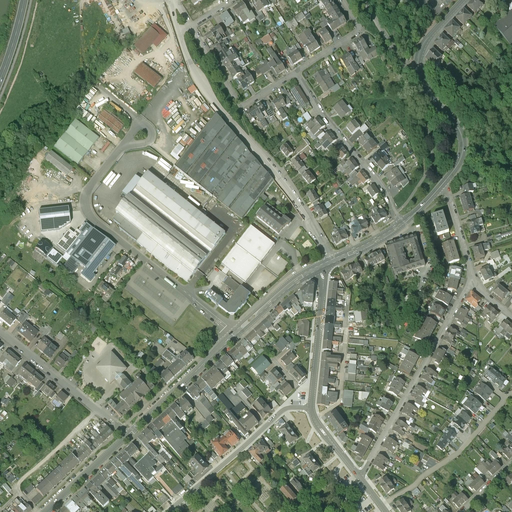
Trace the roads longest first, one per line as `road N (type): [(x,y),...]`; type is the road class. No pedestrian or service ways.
road 1 (residential): [(177,32),(203,91),(277,176),(331,262)]
road 2 (residential): [(234,334),(89,213),(88,187),(125,145)]
road 3 (residential): [(358,477),(474,279)]
road 4 (residential): [(295,71),(400,224)]
road 5 (residential): [(312,408),(284,409),(168,511)]
road 6 (residential): [(505,397),(461,451),(380,506)]
road 7 (residential): [(128,434),(0,334)]
road 8 (secondary): [(234,334),(128,434)]
road 9 (secondary): [(418,70),(461,135),(462,152),(446,177)]
road 10 (residential): [(319,267),(313,391)]
